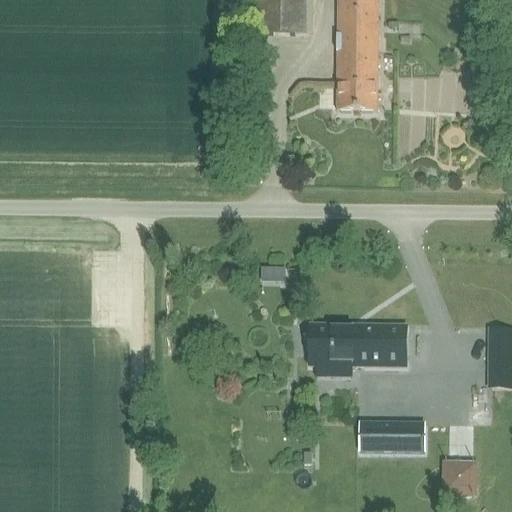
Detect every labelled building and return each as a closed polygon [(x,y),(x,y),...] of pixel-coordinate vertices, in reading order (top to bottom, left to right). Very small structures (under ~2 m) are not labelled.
[(256,0),(256,38),(305,38),(305,0),(256,0)] [(377,115),(378,3),(338,2),(338,38),(337,38),(337,55),(338,55),(337,114),(377,115)] [(405,370),(406,330),(310,329),(309,369),(315,369),(352,369),(405,370)] [(511,391),(511,332),(491,332),(489,391),(511,391)] [(423,455),(423,425),(359,425),(359,455),(423,455)] [(477,501),(478,466),(442,465),(442,501),(477,501)]
